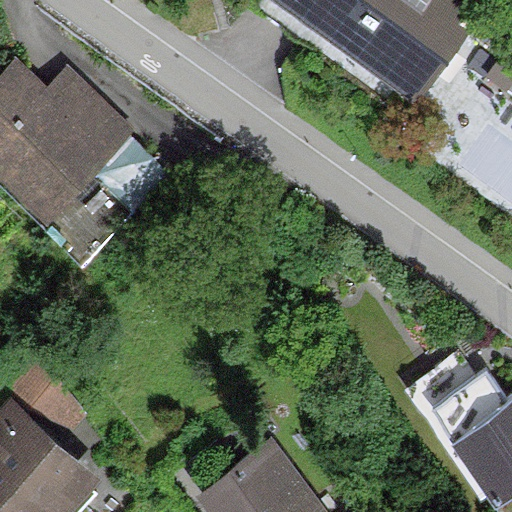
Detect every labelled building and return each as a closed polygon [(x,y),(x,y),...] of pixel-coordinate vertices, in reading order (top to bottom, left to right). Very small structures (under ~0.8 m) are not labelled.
[(286,0),(417,98),(480,14),(461,0),(286,0)] [(48,82),(17,49),(0,65),(0,167),(43,212),(133,124),(71,60),(48,82)] [(0,377),(0,511),(61,511),(90,480),(103,465),(67,432),(88,410),(34,341),(0,377)] [(486,364),(435,398),(497,491),(511,480),(511,387),(505,392),(486,364)] [(332,511),(273,429),(200,481),(221,511),(332,511)] [(97,485),(90,480),(61,511),(73,511),(83,501),(97,485)] [(94,511),(83,501),(73,511),(94,511)]
